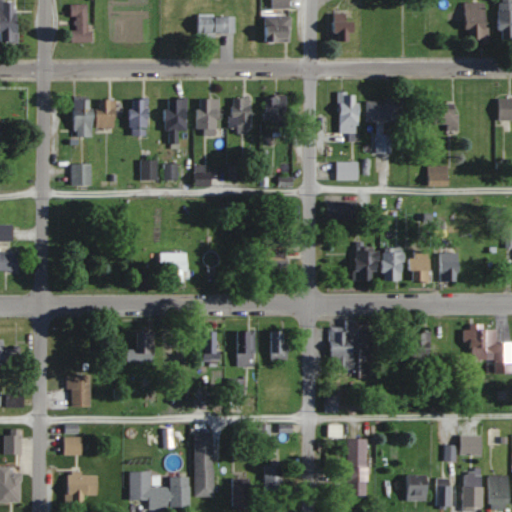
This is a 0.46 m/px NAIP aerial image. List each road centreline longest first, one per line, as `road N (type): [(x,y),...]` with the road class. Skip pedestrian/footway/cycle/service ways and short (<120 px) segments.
road 1 (residential): [(41,511),(46,0)]
road 2 (residential): [(0,70),(511,67)]
road 3 (residential): [(308,511),(310,0)]
road 4 (residential): [(511,302),(0,304)]
